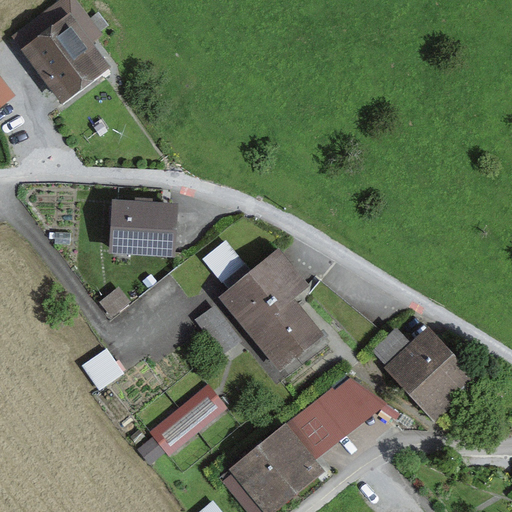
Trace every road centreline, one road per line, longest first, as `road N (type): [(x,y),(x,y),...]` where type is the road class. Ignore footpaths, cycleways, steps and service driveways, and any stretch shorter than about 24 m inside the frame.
road 1 (track): [(511,360),(252,207),(137,177),(0,176)]
road 2 (track): [(511,446),(404,446),(350,472),(303,511)]
